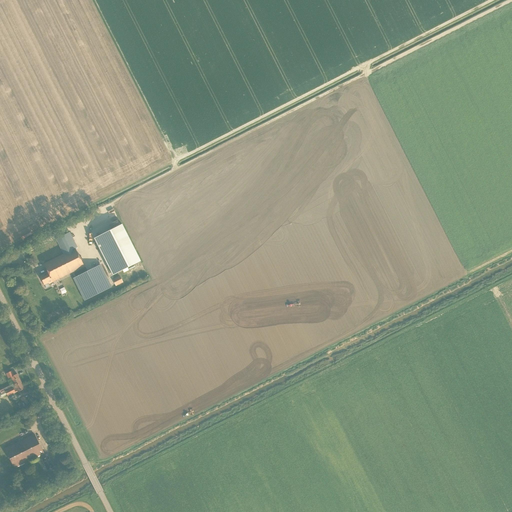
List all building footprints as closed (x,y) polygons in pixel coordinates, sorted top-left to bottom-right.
[(124,273),(128,271),(129,271),(127,268),(141,262),(122,225),(94,239),(113,276),(123,271),(124,273)] [(64,255),(45,264),(49,273),(41,277),(45,285),(49,283),(49,284),(84,267),(75,248),(77,247),(70,233),(56,239),(64,255)] [(74,278),(85,300),(111,288),(100,265),(74,278)] [(113,279),(116,286),(123,283),(120,276),(113,279)] [(14,384),(4,389),(6,393),(22,385),(18,375),(14,377),(12,372),(7,375),(8,378),(11,377),(12,379),(13,381),(12,381),(14,384)] [(22,385),(6,393),(8,396),(9,399),(14,396),(13,394),(18,392),(24,389),(22,385)] [(48,456),(46,457),(34,434),(5,449),(15,469),(41,456),(42,459),(47,471),(53,467),(48,456)]
